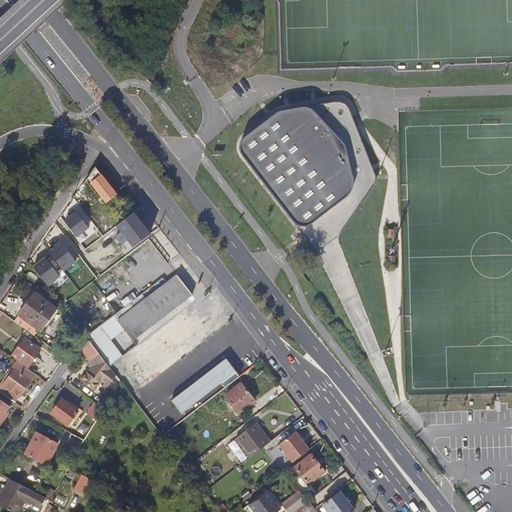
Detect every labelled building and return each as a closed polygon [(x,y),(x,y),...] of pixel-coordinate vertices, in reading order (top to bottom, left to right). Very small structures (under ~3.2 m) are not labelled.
[(239,146),(240,152),(317,252),(335,241),(374,187),(376,178),(375,172),(351,112),(347,104),(341,101),(282,109),(249,134),(241,140),(239,146)] [(97,167),(88,182),(105,204),(118,194),(97,167)] [(82,189),(66,214),(75,221),(92,196),(82,189)] [(29,202),(22,209),(33,218),(39,210),(29,202)] [(113,221),(134,249),(152,235),(135,214),(130,218),(125,212),(113,221)] [(73,234),(85,243),(92,233),(79,225),(73,234)] [(95,282),(121,262),(113,252),(90,268),(87,271),(95,282)] [(46,255),(34,264),(54,290),(66,281),(46,255)] [(176,275),(175,276),(190,296),(192,295),(176,275)] [(190,296),(175,276),(118,321),(133,341),(190,296)] [(39,294),(22,316),(23,316),(38,328),(43,332),(60,310),(39,294)] [(38,328),(23,316),(18,323),(33,334),(38,328)] [(195,334),(187,324),(168,339),(176,349),(195,334)] [(176,349),(168,339),(160,345),(168,355),(176,349)] [(26,340),(14,355),(29,366),(41,351),(26,340)] [(110,388),(118,377),(110,367),(100,354),(90,341),(84,350),(91,361),(88,363),(92,369),(89,374),(88,373),(82,382),(96,392),(105,382),(107,384),(106,385),(110,388)] [(168,355),(160,345),(150,352),(158,362),(168,355)] [(237,372),(227,359),(172,401),(182,414),(237,372)] [(20,397),(37,376),(17,361),(12,367),(16,370),(5,385),(20,397)] [(240,414),(256,402),(243,384),(227,397),(240,414)] [(82,414),(64,399),(53,413),(69,425),(74,419),(76,421),(82,414)] [(103,410),(94,403),(89,410),(99,416),(103,410)] [(237,438),(251,456),(270,442),(257,423),(237,438)] [(163,436),(166,441),(175,434),(171,430),(163,436)] [(278,445),(292,463),(309,450),(305,446),(295,432),(278,445)] [(37,434),(26,454),(47,465),(58,445),(37,434)] [(173,463),(177,455),(173,449),(168,458),(173,463)] [(312,457),(295,470),(307,486),(324,473),(312,457)] [(94,499),(101,484),(84,475),(76,490),(94,499)] [(39,509),(45,497),(11,478),(0,499),(0,507),(9,511),(18,511),(24,501),(39,509)] [(275,511),(281,508),(283,506),(270,489),(252,503),(252,502),(248,505),(253,511),(275,511)] [(352,511),(355,510),(341,493),(324,506),(328,511),(352,511)] [(283,511),(311,511),(312,511),(299,494),(283,506),(281,508),(283,511)] [(242,511),(246,509),(241,502),(228,511),(242,511)]
